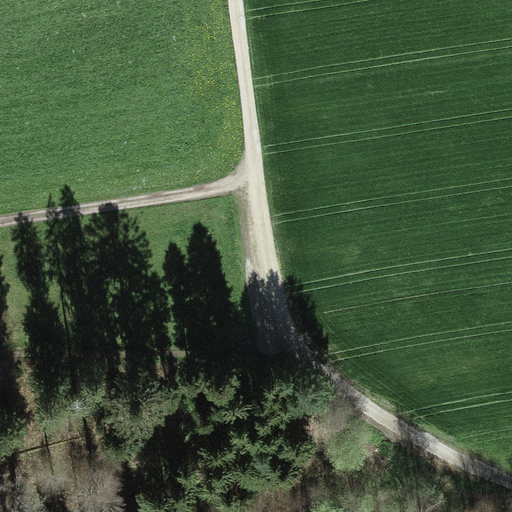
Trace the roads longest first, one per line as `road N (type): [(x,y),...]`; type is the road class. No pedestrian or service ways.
road 1 (track): [(511,485),(416,435),(283,346),(234,0)]
road 2 (track): [(283,346),(0,348)]
road 3 (track): [(0,220),(230,185),(256,174)]
